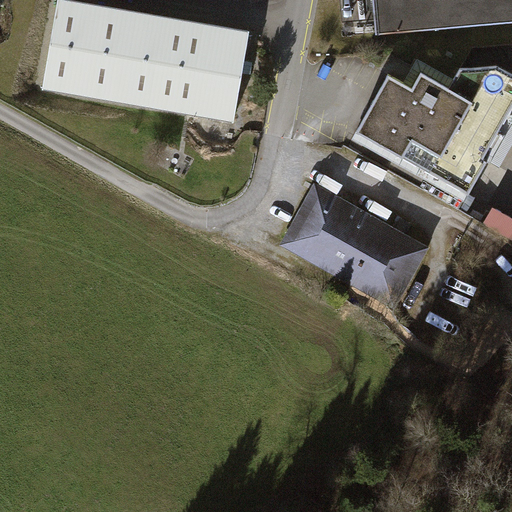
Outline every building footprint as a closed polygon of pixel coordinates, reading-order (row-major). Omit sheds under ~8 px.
[(68,0),(58,0),(43,87),(233,120),(249,31),(68,0)] [(511,0),(372,0),(376,33),(511,21),(511,0)] [(407,72),(376,127),(484,185),(511,134),(511,59),(476,65),(467,82),(439,67),(430,84),(407,72)] [(311,180),(279,241),(410,309),(442,249),(311,180)] [(511,212),(495,203),(484,222),(511,237),(511,212)]
